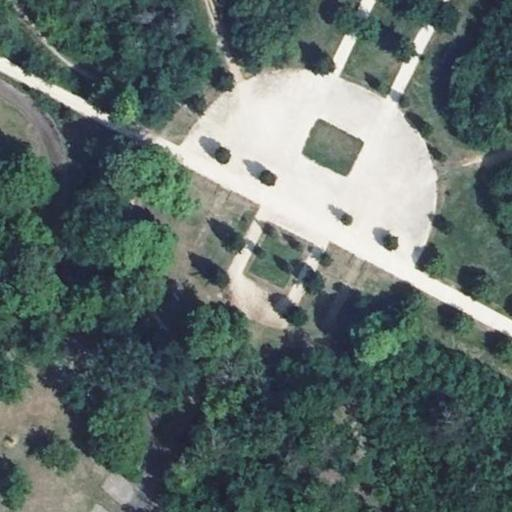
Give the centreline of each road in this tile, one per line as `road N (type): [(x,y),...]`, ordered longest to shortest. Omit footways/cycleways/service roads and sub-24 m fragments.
road 1 (track): [(0,60),(511,330)]
road 2 (unknown): [(0,6),(55,56),(137,91),(168,92),(203,112),(259,196)]
road 3 (unknown): [(149,139),(137,219),(156,304),(184,340),(230,367)]
road 4 (track): [(376,511),(321,338),(290,322)]
road 5 (track): [(159,511),(254,320)]
road 6 (unknown): [(229,511),(235,461),(268,446),(374,504)]
